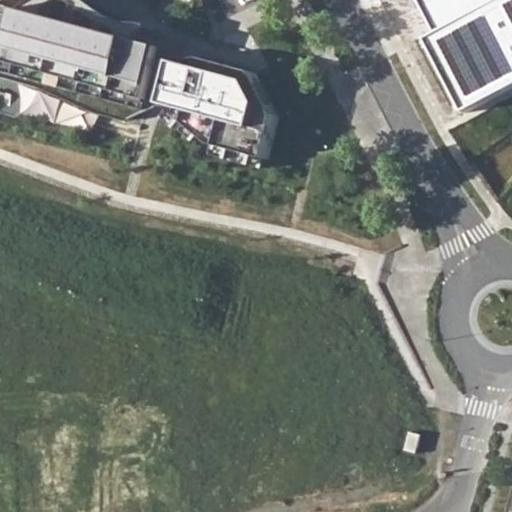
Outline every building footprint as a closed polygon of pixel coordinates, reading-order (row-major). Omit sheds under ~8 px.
[(0,5),(0,77),(39,87),(54,79),(85,92),(95,113),(128,122),(146,114),(167,38),(151,30),(124,38),(107,32),(98,3),(86,0),(7,0),(0,4),(0,5)] [(429,40),(467,113),(511,89),(511,0),(422,0),(440,34),(429,40)] [(151,30),(98,3),(107,32),(124,38),(151,30)] [(178,63),(167,38),(146,114),(166,105),(178,63)] [(178,63),(166,105),(216,146),(269,160),(280,117),(258,74),(207,60),(178,63)] [(39,87),(95,113),(85,92),(54,79),(39,87)]
